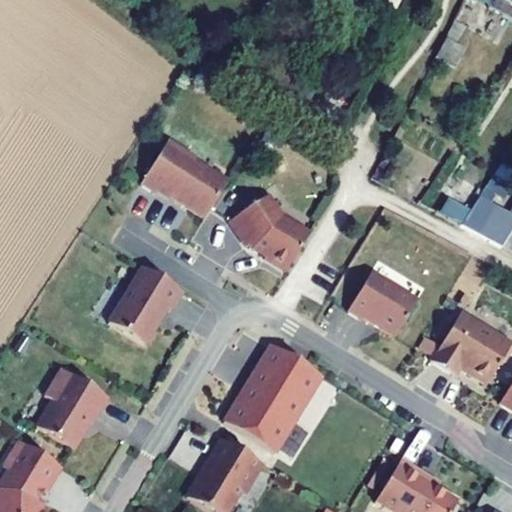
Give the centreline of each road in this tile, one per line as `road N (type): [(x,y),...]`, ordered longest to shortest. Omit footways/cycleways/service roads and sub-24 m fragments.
road 1 (residential): [(511,473),(442,417),(293,327),(236,310)]
road 2 (residential): [(236,310),(113,511)]
road 3 (residential): [(120,237),(236,310)]
